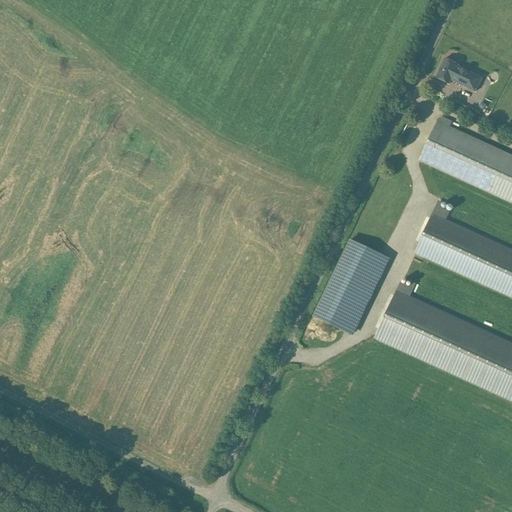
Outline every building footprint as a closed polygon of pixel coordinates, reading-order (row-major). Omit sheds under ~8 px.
[(435,78),(449,85),(451,80),(476,92),(483,78),(458,66),(459,65),(445,58),(435,78)] [(511,156),(437,122),(420,160),(511,202),(511,156)] [(511,246),(434,210),(414,253),(511,298),(511,246)] [(313,317),(353,335),(387,259),(347,241),(313,317)] [(511,345),(398,293),(377,339),(511,401),(511,345)]
